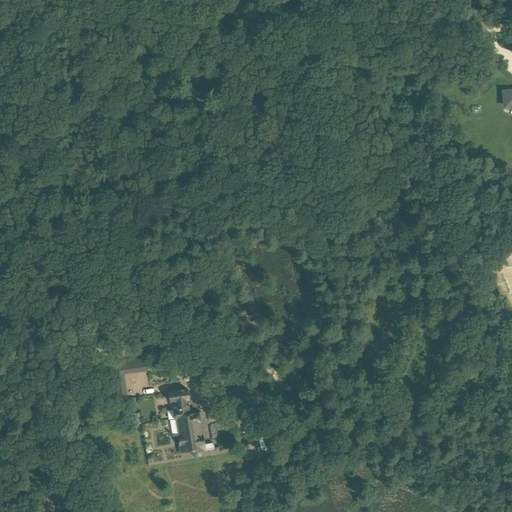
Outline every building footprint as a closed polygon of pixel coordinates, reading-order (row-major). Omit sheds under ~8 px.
[(147,358),(110,364),(114,396),(126,395),(124,373),(148,370),(147,358)] [(188,389),(168,392),(170,403),(173,402),(180,454),(191,452),(195,456),(200,455),(201,451),(204,450),(199,415),(189,416),(187,400),(189,399),(188,389)] [(137,398),(127,399),(129,409),(129,411),(139,409),(137,398)] [(139,413),(130,414),(132,426),(142,424),(139,413)] [(248,450),(252,449),(255,446),(254,442),(251,439),(247,439),(244,443),(244,447),(248,450)]
